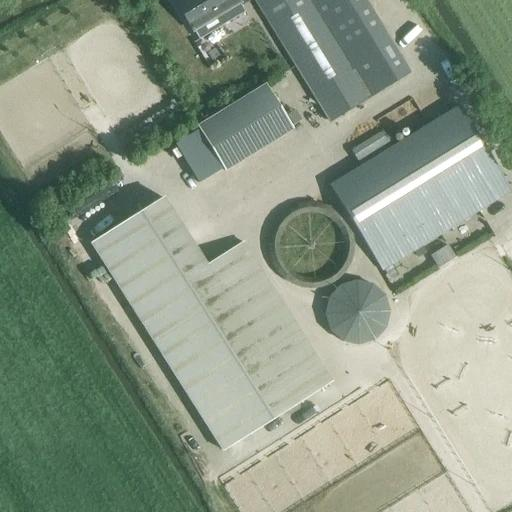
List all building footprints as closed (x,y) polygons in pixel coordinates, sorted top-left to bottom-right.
[(238,0),(173,0),(193,33),(194,32),(199,40),(245,13),(239,4),(241,3),(238,0)] [(255,0),(328,117),(406,70),(385,34),(386,33),(365,0),(255,0)] [(266,86),(199,127),(225,171),(293,130),(266,86)] [(459,106),(330,186),(382,271),(511,192),(504,180),(459,106)] [(359,161),(393,146),(387,131),(353,146),(359,161)] [(164,197),(91,243),(223,452),(333,382),(243,242),(207,265),(164,197)] [(351,249),(351,248),(350,242),(348,234),(344,227),(339,221),(335,217),(327,212),(320,210),(312,209),(303,210),(296,212),(290,216),(284,220),(280,226),(276,233),(273,242),(272,249),(273,257),(276,264),(279,270),(284,277),(287,279),(295,284),(302,286),(310,288),(316,287),(324,286),(331,283),(338,278),(343,271),(347,265),(350,258),(351,249)] [(329,301),(326,317),(331,332),(343,343),(360,346),(375,341),(386,329),(389,312),(384,297),(371,286),(355,283),(340,288),(329,301)]
